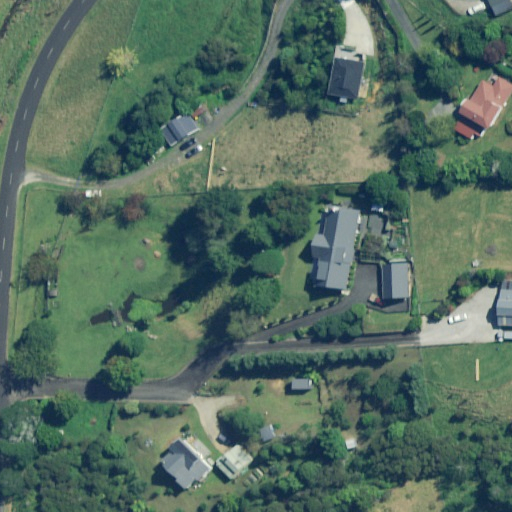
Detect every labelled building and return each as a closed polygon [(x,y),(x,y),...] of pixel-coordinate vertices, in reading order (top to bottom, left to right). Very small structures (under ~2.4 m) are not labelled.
[(511,0),(490,0),(498,16),(511,9),(511,0)] [(364,67),(339,62),(333,95),(358,100),(364,67)] [(475,100),(470,97),(463,109),(466,111),(456,129),(475,139),(478,133),(486,138),(492,128),(496,130),(511,100),(511,85),(501,80),(497,87),(485,81),(475,100)] [(200,101),(185,110),(192,121),(207,112),(200,101)] [(318,258),(324,259),(319,288),(350,293),(363,212),(333,207),(328,236),(322,235),(318,258)] [(411,298),(410,264),(385,266),(387,300),(411,298)] [(511,281),(502,281),(500,326),(511,326),(511,281)] [(473,344),(472,334),(419,339),(420,350),(473,344)] [(311,380),(294,380),(294,390),(311,390),(311,380)] [(199,479),(202,482),(214,472),(185,438),(174,448),(177,451),(164,462),(188,489),(199,479)] [(252,461),(238,446),(218,465),(232,480),(252,461)]
